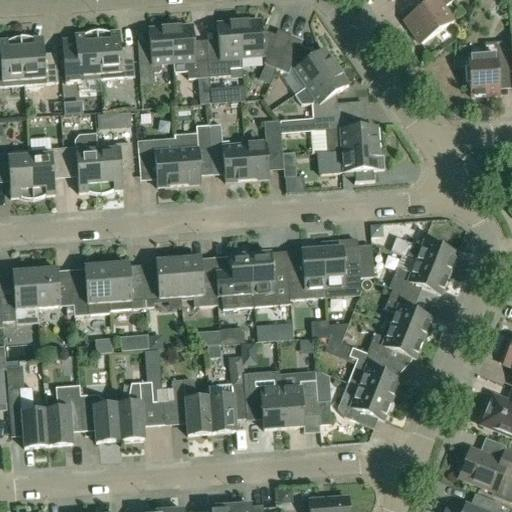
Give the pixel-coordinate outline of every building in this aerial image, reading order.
[(418,0),(424,8),(404,22),(421,46),(453,25),(443,10),(455,2),(453,0),(418,0)] [(266,65),(276,70),(290,38),(278,33),(273,42),(262,37),(261,24),(238,25),(242,71),(242,61),(263,59),(268,61),(266,65)] [(219,61),(207,62),(208,80),(231,79),(230,71),(242,71),(238,25),(216,27),(219,61)] [(170,31),(173,66),(173,76),(187,75),(188,81),(208,80),(207,62),(195,63),(192,29),(170,31)] [(160,66),(173,66),(170,31),(148,32),(150,63),(138,63),(140,87),(154,86),(153,76),(158,75),(161,72),(160,66)] [(65,85),(100,82),(96,33),(95,33),(91,34),(87,36),(83,37),(74,38),(74,42),(62,43),(65,85)] [(96,33),(100,82),(134,80),(132,56),(120,57),(119,35),(109,35),(105,34),(101,34),(97,33),(96,33)] [(294,71),(306,90),(335,70),(323,52),(312,59),(298,53),(302,43),(290,38),(276,70),(288,74),(290,70),(294,71)] [(0,89),(23,88),(20,39),(15,40),(11,41),(7,43),(0,43),(0,89)] [(21,39),(20,39),(23,88),(58,86),(56,62),(44,63),(42,41),(33,41),(29,40),(25,39),(21,39)] [(469,69),(464,69),(465,86),(470,85),(471,100),(498,98),(496,75),(508,74),(506,44),(484,46),(485,58),(468,59),(469,69)] [(312,107),(313,122),(343,119),(348,119),(347,106),(327,107),(324,110),(322,106),(348,88),(335,70),(306,90),(294,98),(301,108),(312,107)] [(130,115),(119,116),(120,131),(131,130),(130,115)] [(326,155),(329,155),(377,151),(375,129),(344,131),(343,119),(313,122),(314,134),(324,133),(326,155)] [(264,124),(266,147),(244,148),(247,183),(269,182),(266,150),(281,149),(280,126),(277,123),(264,124)] [(224,185),(247,183),(244,148),(223,150),(221,128),(208,129),(210,152),(222,151),(224,185)] [(210,152),(208,129),(195,130),(196,138),(175,140),(178,189),(200,187),(198,153),(210,152)] [(95,198),(100,198),(96,137),(78,138),(74,144),(74,151),(63,151),(65,175),(76,174),(78,196),(87,196),(91,197),(95,198)] [(96,137),(100,198),(101,198),(106,197),(110,195),(113,194),(123,193),(121,171),(133,170),(131,146),(97,149),(96,137)] [(156,190),(178,189),(175,140),(173,140),(174,142),(137,144),(138,160),(154,159),(156,190)] [(65,175),(63,151),(29,154),(33,203),(38,202),(42,201),(45,199),(55,198),(53,176),(65,175)] [(378,159),(377,151),(329,155),(331,177),(354,175),(355,186),(373,185),(372,174),(384,173),(383,159),(378,159)] [(28,203),(33,203),(29,154),(0,156),(0,180),(8,179),(10,202),(19,201),(23,202),(28,203)] [(282,156),(284,180),(296,179),(294,156),(282,156)] [(341,244),(320,246),(321,252),(325,292),(325,301),(359,298),(361,294),(360,284),(360,280),(358,264),(346,265),(342,262),(341,244)] [(408,252),(405,260),(448,277),(457,257),(424,244),(416,244),(413,252),(408,252)] [(300,268),(287,269),(289,303),(325,301),(325,292),(321,252),(301,253),(302,265),(300,268)] [(270,256),(250,257),(253,297),(253,309),(290,306),(289,303),(287,269),(274,270),(271,268),(270,256)] [(253,309),(253,297),(250,257),(229,259),(230,271),(228,274),(215,275),(216,284),(217,299),(221,299),(222,312),(253,309)] [(182,312),(181,300),(178,263),(176,263),(175,258),(158,260),(158,264),(155,265),(157,289),(144,290),(146,311),(154,310),(153,306),(168,305),(169,313),(182,312)] [(396,271),(388,290),(412,300),(417,288),(440,298),(448,277),(405,260),(401,258),(396,271)] [(217,308),(217,299),(216,284),(202,285),(200,261),(178,263),(181,300),(193,299),(193,310),(217,308)] [(106,268),(109,306),(110,317),(110,314),(146,311),(144,290),(130,291),(128,267),(106,268)] [(88,318),(110,317),(109,306),(106,268),(84,270),(86,294),(72,295),(74,318),(74,319),(88,318)] [(15,313),(37,311),(34,274),(32,274),(32,271),(30,269),(15,270),(13,273),(14,275),(12,276),(14,300),(0,301),(0,304),(2,325),(16,324),(15,313)] [(67,319),(74,318),(72,295),(58,296),(57,272),(34,274),(37,311),(66,309),(67,319)] [(408,312),(412,300),(388,290),(388,291),(392,292),(384,312),(393,315),(394,318),(390,329),(423,342),(431,321),(408,312)] [(283,345),(284,329),(266,328),(265,344),(283,345)] [(352,350),(366,356),(387,364),(391,353),(415,362),(423,342),(390,329),(386,339),(383,340),(374,336),(367,355),(352,350)] [(387,365),(387,364),(366,356),(352,350),(329,341),(323,354),(355,367),(347,386),(391,403),(399,383),(376,373),(380,362),(387,365)] [(511,389),(511,344),(503,367),(511,369),(511,386),(511,389)] [(159,374),(145,375),(146,386),(151,385),(153,405),(157,405),(156,393),(161,392),(159,374)] [(279,375),(243,377),(246,419),(259,418),(262,421),(263,433),(283,431),(280,391),(279,375)] [(187,439),(211,437),(209,401),(197,402),(196,395),(192,382),(171,384),(172,390),(167,390),(167,392),(168,392),(169,404),(173,404),(173,408),(185,407),(187,439)] [(318,414),(317,405),(315,383),(299,385),(300,390),(280,391),(283,431),(303,430),(302,418),(305,415),(318,414)] [(129,407),(117,408),(120,444),(144,442),(141,410),(153,409),(153,405),(151,385),(146,386),(131,387),(128,400),(129,407)] [(208,389),(209,401),(211,437),(235,435),(233,403),(245,402),(243,386),(208,389)] [(391,403),(347,386),(337,412),(343,420),(358,426),(361,418),(365,416),(383,424),(391,403)] [(81,415),(80,399),(79,388),(55,389),(57,413),(45,413),(48,449),(72,448),(69,416),(81,415)] [(31,390),(7,392),(10,420),(21,419),(24,451),(48,449),(45,413),(33,414),(31,390)] [(157,405),(169,404),(168,392),(167,392),(161,392),(156,393),(157,405)] [(479,428),(511,440),(511,392),(511,401),(511,402),(508,404),(508,403),(491,397),(479,428)] [(96,446),(120,444),(117,408),(105,409),(105,404),(97,398),(80,399),(81,415),(93,414),(96,446)] [(317,405),(318,414),(319,429),(331,428),(329,404),(317,405)] [(458,480),(494,494),(493,498),(510,505),(511,504),(511,455),(505,452),(500,464),(470,452),(458,480)] [(497,511),(500,507),(474,497),(469,509),(465,508),(463,511),(451,511),(446,510),(445,511),(497,511)] [(309,504),(309,511),(348,511),(347,501),(309,504)]
